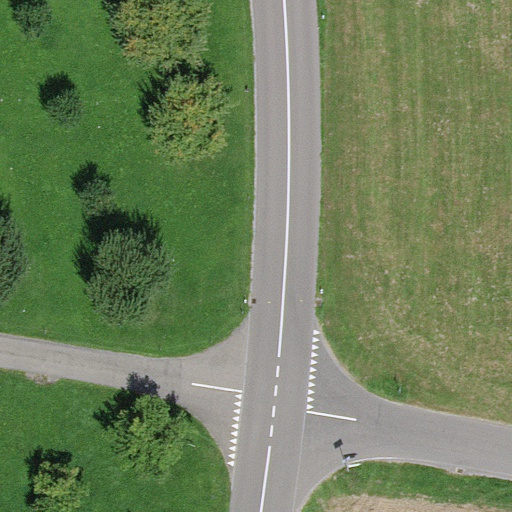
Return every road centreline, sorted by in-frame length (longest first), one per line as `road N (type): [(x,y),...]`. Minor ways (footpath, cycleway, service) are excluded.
road 1 (tertiary): [(285,0),(288,262),(276,402)]
road 2 (unclassified): [(276,402),(0,350)]
road 3 (unclassified): [(511,450),(276,402)]
